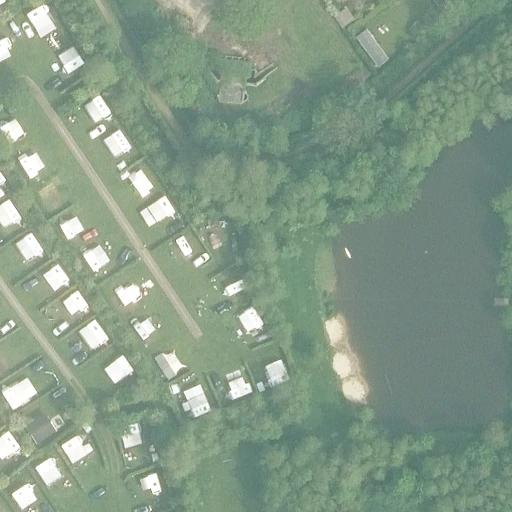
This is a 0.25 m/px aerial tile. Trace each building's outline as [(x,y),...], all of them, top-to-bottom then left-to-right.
[(193,0),(198,11),(226,1),(226,0),(193,0)] [(342,29),(354,21),(346,9),(334,17),(342,29)] [(377,34),(393,54),(424,28),(416,18),(394,36),(386,26),(377,34)] [(251,63),(218,60),(216,73),(220,73),(218,103),(242,105),(245,79),(249,79),(251,63)] [(36,445),(56,432),(44,413),(24,426),(36,445)]
